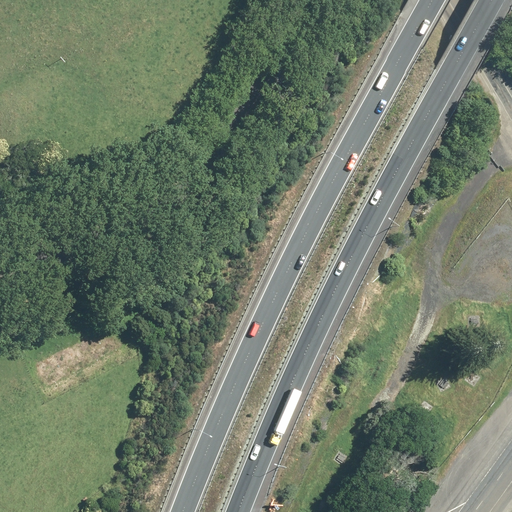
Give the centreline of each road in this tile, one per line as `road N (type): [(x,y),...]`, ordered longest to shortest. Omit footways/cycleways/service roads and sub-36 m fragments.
road 1 (motorway): [(491,0),(293,372),(238,511)]
road 2 (motorway): [(183,511),(263,322),(431,0)]
road 3 (unclassified): [(0,296),(108,252),(218,165),(313,0)]
road 4 (track): [(511,142),(442,225),(428,258),(424,318),(365,430)]
